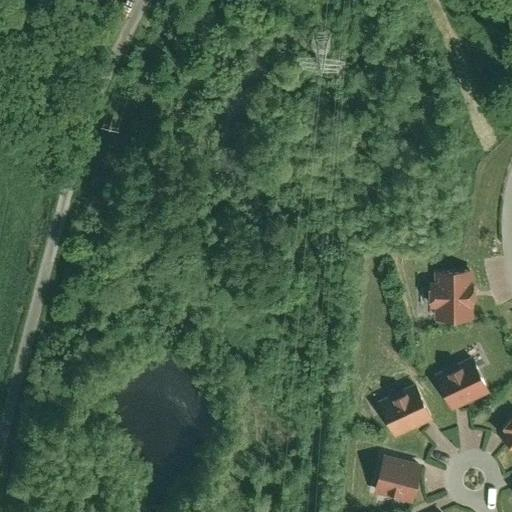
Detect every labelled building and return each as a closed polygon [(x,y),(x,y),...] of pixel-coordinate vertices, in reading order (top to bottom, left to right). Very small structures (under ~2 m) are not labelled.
[(438,320),(467,321),(469,270),(440,269),(438,320)] [(438,366),(454,398),(491,381),(475,348),(438,366)] [(389,395),(406,426),(442,406),(425,375),(389,395)] [(489,415),(511,432),(511,399),(505,394),(489,415)] [(391,476),(426,482),(432,447),(397,441),(391,476)] [(417,511),(451,511),(446,500),(417,511)]
